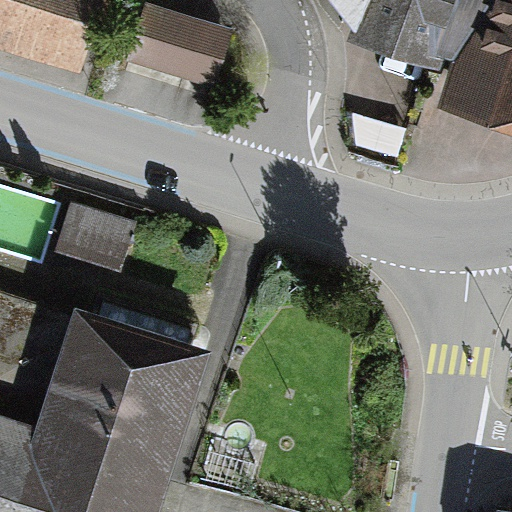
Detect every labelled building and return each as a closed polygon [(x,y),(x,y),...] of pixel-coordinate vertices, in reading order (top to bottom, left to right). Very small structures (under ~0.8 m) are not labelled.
[(0,0),(0,30),(73,53),(89,0),(0,0)] [(367,0),(358,26),(434,53),(438,44),(453,0),(367,0)] [(511,0),(453,0),(438,44),(479,57),(468,91),(511,104),(511,0)] [(131,52),(214,78),(229,31),(146,5),(131,52)] [(74,202),(62,241),(121,260),(127,241),(135,243),(140,228),(132,225),(133,222),(74,202)] [(0,511),(134,511),(185,356),(184,355),(194,323),(101,293),(92,323),(0,293),(0,511)]
